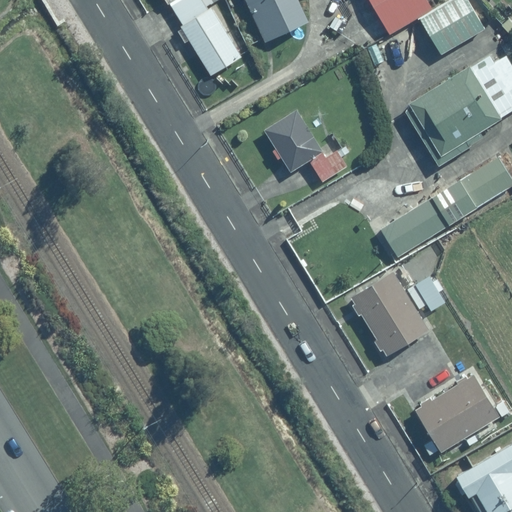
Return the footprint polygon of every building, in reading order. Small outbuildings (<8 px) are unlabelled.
[(163,0),(166,4),(167,3),(174,15),(197,0),(163,0)] [(207,10),(200,0),(197,0),(174,15),(182,26),(180,28),(209,76),(240,58),(209,8),(207,10)] [(243,0),(264,43),(306,23),(295,0),(243,0)] [(424,0),(366,0),(387,34),(430,9),(424,0)] [(407,107),(438,159),(511,116),(511,63),(504,50),(407,107)] [(307,161),(323,151),(298,112),(266,131),(291,171),(307,161)] [(511,177),(500,159),(381,233),(398,260),(511,189),(511,177)] [(431,333),(394,274),(353,299),(390,359),(431,333)] [(474,375),(415,410),(442,454),(509,414),(501,400),(492,405),(474,375)] [(511,511),(511,444),(455,475),(469,501),(477,496),(485,511),(511,511)]
